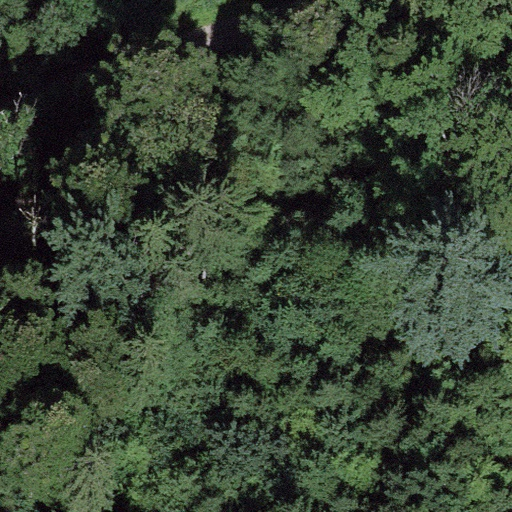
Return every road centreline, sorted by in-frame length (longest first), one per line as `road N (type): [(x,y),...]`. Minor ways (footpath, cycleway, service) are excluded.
road 1 (track): [(0,225),(110,215),(277,216),(380,227),(511,261)]
road 2 (track): [(0,118),(60,89),(292,15),(370,0)]
